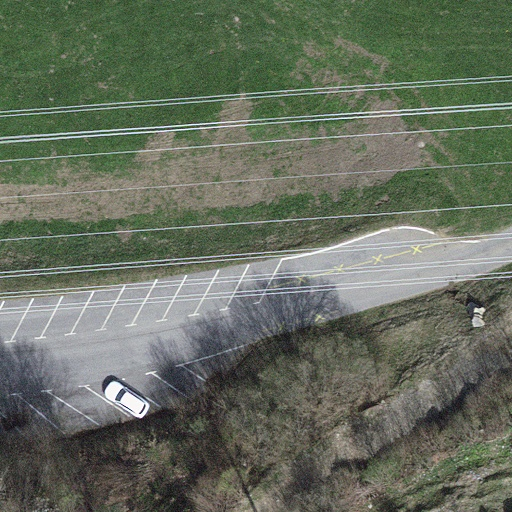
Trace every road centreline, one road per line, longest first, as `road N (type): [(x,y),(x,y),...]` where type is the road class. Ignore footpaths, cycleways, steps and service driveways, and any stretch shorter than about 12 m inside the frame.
road 1 (unclassified): [(511,247),(406,287),(126,354),(0,367)]
road 2 (track): [(250,511),(288,476),(376,436),(511,326)]
